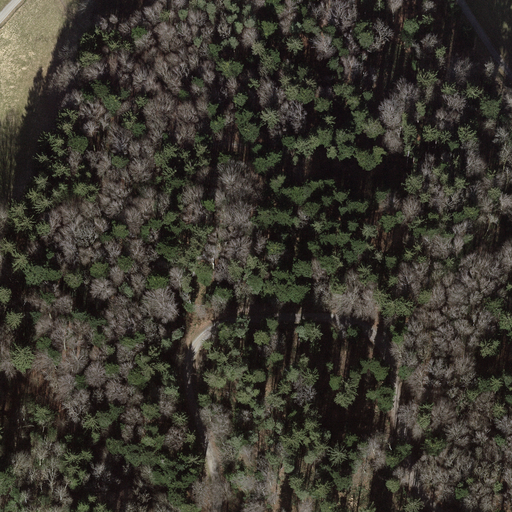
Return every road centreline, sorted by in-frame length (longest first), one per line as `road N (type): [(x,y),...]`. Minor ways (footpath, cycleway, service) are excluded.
road 1 (track): [(0,24),(20,0),(459,0),(511,74)]
road 2 (track): [(214,511),(219,493),(192,406),(189,361),(213,324),(319,314),(363,323),(382,343)]
road 3 (track): [(382,343),(411,469),(437,511)]
